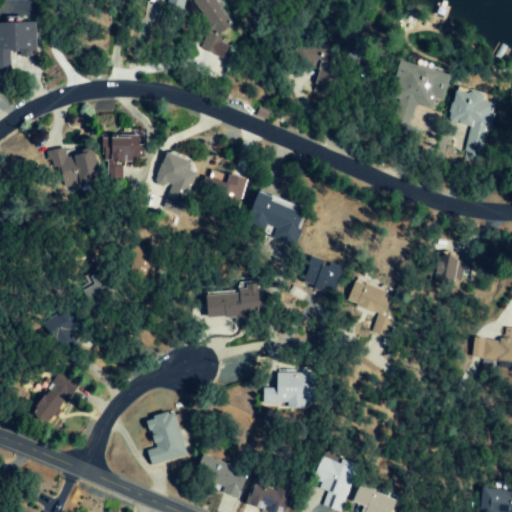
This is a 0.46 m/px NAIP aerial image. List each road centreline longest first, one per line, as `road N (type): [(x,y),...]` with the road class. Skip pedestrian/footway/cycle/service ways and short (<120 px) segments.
road 1 (residential): [(0,129),(65,95),(124,89),(189,102),(420,193),(511,208)]
road 2 (residential): [(169,511),(0,436)]
road 3 (residential): [(79,470),(115,404),(149,378),(188,374)]
